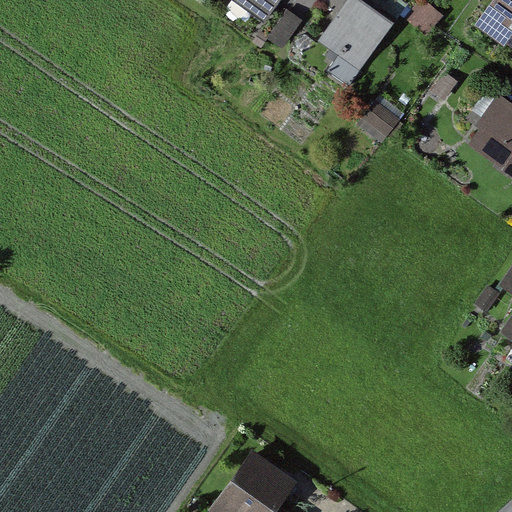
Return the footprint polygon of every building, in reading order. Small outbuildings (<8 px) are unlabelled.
[(397,18),(369,0),(351,0),(323,42),(364,69),(397,18)] [(422,0),(416,0),(406,14),(426,30),(440,14),(422,0)] [(511,0),(501,0),(484,28),(511,46),(511,0)] [(511,100),(502,94),(471,140),(511,167),(511,100)] [(369,98),(363,125),(392,131),(397,103),(369,98)] [(511,279),(507,287),(511,290),(511,316),(503,330),(511,335),(511,279)] [(263,511),(270,502),(287,478),(247,451),(203,511),(263,511)] [(284,511),(270,502),(263,511),(284,511)]
